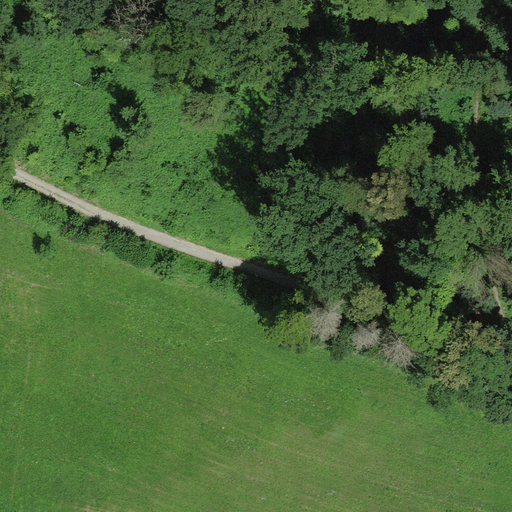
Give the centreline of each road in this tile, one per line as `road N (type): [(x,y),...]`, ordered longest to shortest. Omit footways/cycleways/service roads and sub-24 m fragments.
road 1 (track): [(511,367),(0,164)]
road 2 (track): [(488,0),(480,198),(511,325)]
